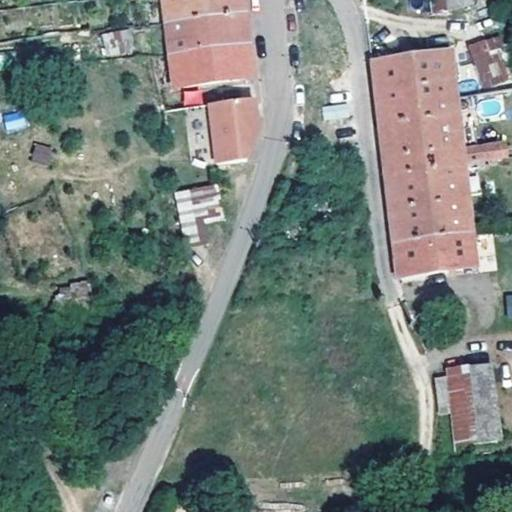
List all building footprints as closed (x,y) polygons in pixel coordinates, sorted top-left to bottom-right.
[(215,0),(146,0),(147,9),(215,0)] [(230,27),(226,0),(215,0),(147,9),(151,42),(189,37),(189,30),(204,29),(230,27)] [(444,0),(446,11),(472,8),(471,0),(444,0)] [(230,32),(230,27),(204,29),(205,35),(230,32)] [(235,67),(230,32),(205,35),(204,29),(189,30),(189,37),(151,42),(155,76),(235,67)] [(103,56),(133,54),(131,30),(101,32),(103,56)] [(502,36),(470,42),(479,88),(511,82),(502,36)] [(436,42),(355,50),(360,97),(393,94),(405,92),(441,87),(436,42)] [(407,117),(409,141),(421,140),(431,139),(431,145),(447,143),(441,87),(405,92),(406,108),(407,117)] [(241,120),(238,89),(193,94),(200,154),(230,150),(241,120)] [(405,92),(393,94),(394,109),(395,118),(407,117),(406,108),(405,92)] [(393,94),(360,97),(365,145),(397,142),(395,118),(394,109),(393,94)] [(322,106),(323,119),(351,117),(349,103),(322,106)] [(5,130),(25,128),(23,112),(3,115),(5,130)] [(395,118),(397,142),(409,141),(407,117),(395,118)] [(397,142),(365,145),(367,164),(401,162),(412,160),(448,156),(447,143),(431,145),(431,139),(421,140),(409,141),(397,142)] [(447,143),(448,156),(491,151),(490,140),(447,143)] [(31,161),(49,164),(52,147),(34,144),(31,161)] [(419,226),(456,222),(448,156),(412,160),(415,196),(419,226)] [(404,196),(415,196),(412,160),(401,162),(404,196)] [(401,162),(367,164),(375,231),(419,226),(415,196),(404,196),(401,162)] [(198,177),(158,185),(167,234),(188,230),(184,209),(204,205),(198,177)] [(419,226),(375,231),(379,265),(460,257),(456,222),(419,226)] [(87,278),(68,283),(72,298),(91,293),(87,278)] [(346,290),(353,288),(351,280),(344,281),(346,290)] [(344,291),(346,290),(344,281),(336,283),(338,293),(342,292),(344,291)] [(329,295),(338,293),(336,283),(327,286),(329,295)] [(439,435),(479,431),(471,358),(431,362),(439,435)]
